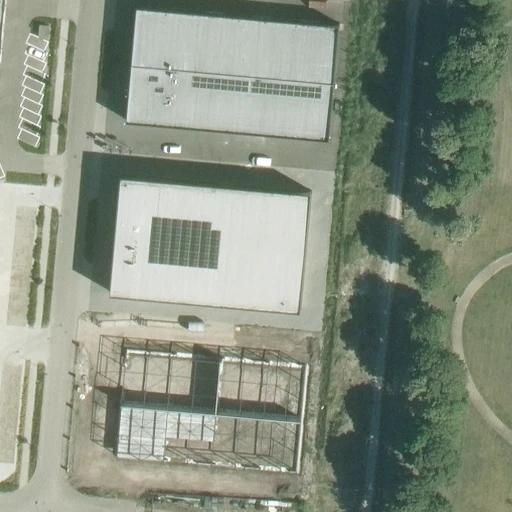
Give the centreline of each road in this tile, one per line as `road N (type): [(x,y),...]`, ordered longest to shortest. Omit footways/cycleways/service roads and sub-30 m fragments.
road 1 (track): [(412,0),(365,511)]
road 2 (unclassified): [(94,0),(47,508)]
